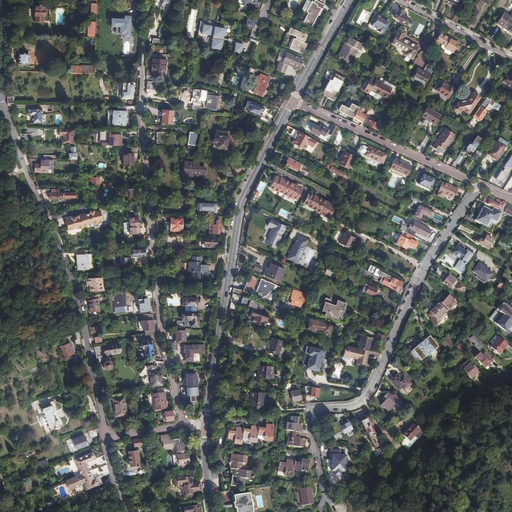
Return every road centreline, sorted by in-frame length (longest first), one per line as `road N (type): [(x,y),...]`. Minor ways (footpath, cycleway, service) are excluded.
road 1 (residential): [(183,424),(156,297),(141,103),(146,0)]
road 2 (residential): [(480,187),(421,274),(368,394),(359,405),(315,411),(326,490)]
road 3 (unclassified): [(0,95),(73,288),(105,435)]
road 4 (residential): [(207,423),(239,204),(293,101)]
road 5 (residential): [(480,187),(293,101)]
road 6 (residential): [(401,0),(511,57)]
